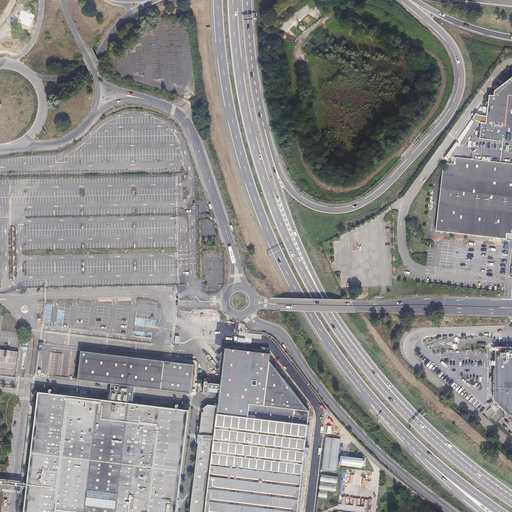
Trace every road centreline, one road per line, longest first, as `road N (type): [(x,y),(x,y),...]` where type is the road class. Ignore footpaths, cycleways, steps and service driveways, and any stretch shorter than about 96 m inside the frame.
road 1 (trunk): [(467,466),(370,374),(293,252),(255,153),(232,0)]
road 2 (track): [(338,10),(432,52),(443,70),(431,113),(356,187),(329,188),(308,174),(292,125),(296,45),(312,29)]
road 3 (trunk): [(217,0),(232,120),(274,248),(314,321),(391,421)]
road 4 (trunk): [(405,0),(450,41),(460,85),(442,124),(386,186),(345,209),(308,204),(283,179),(264,128)]
road 5 (trunk): [(467,466),(375,368),(312,274),(264,128)]
road 6 (unclassified): [(260,324),(285,337),(374,449),(451,511)]
road 7 (tertiary): [(511,303),(252,295)]
road 8 (tertiary): [(252,306),(511,312)]
road 9 (tertiary): [(99,104),(134,92),(179,113),(235,259)]
road 10 (unclassified): [(0,302),(41,337),(153,350),(167,304)]
road 11 (unclassified): [(160,296),(0,296)]
road 12 (trunk): [(152,0),(124,17),(77,72),(34,77)]
road 13 (trunk): [(391,421),(500,511)]
road 14 (trunk): [(264,128),(247,0)]
road 15 (trunk): [(391,421),(481,511)]
